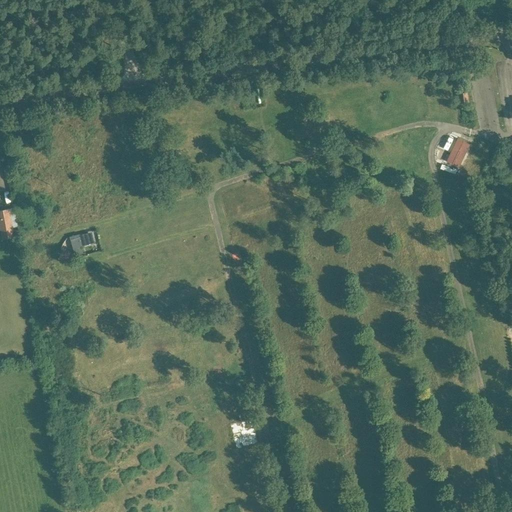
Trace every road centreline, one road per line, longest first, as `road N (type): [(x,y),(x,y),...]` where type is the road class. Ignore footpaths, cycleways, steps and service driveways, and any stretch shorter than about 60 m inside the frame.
road 1 (unclassified): [(138,84),(511,32)]
road 2 (track): [(210,191),(64,232),(60,255),(64,268),(81,267),(216,225)]
road 3 (track): [(266,430),(470,339)]
road 4 (unclassified): [(0,103),(138,84)]
